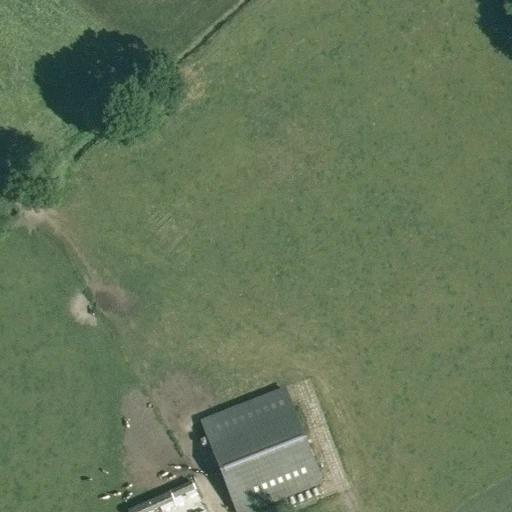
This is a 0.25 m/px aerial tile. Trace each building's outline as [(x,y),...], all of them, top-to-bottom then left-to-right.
[(202,425),(235,511),(245,511),(321,482),(286,392),(202,425)] [(190,481),(169,491),(173,500),(194,490),(190,481)] [(298,504),(327,494),(324,484),(295,494),(298,504)] [(168,491),(127,510),(127,511),(145,511),(172,500),(168,491)] [(178,511),(189,511),(204,507),(201,499),(177,507),(178,511)]
